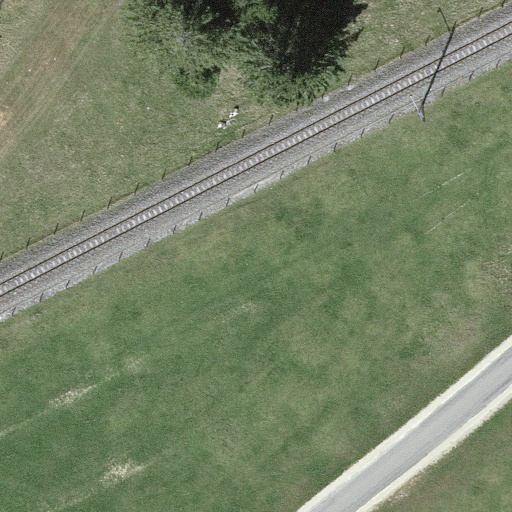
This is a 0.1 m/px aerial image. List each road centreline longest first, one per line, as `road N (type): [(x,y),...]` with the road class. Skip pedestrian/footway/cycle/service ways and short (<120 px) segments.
road 1 (unclassified): [(511,374),(347,511)]
road 2 (track): [(93,0),(0,129)]
